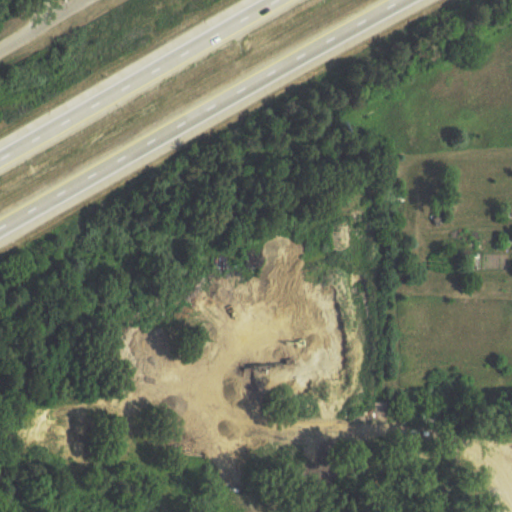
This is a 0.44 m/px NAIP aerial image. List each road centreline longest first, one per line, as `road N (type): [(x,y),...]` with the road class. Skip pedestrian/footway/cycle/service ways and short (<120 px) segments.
road 1 (motorway): [(0,227),(400,0)]
road 2 (motorway): [(267,0),(0,153)]
